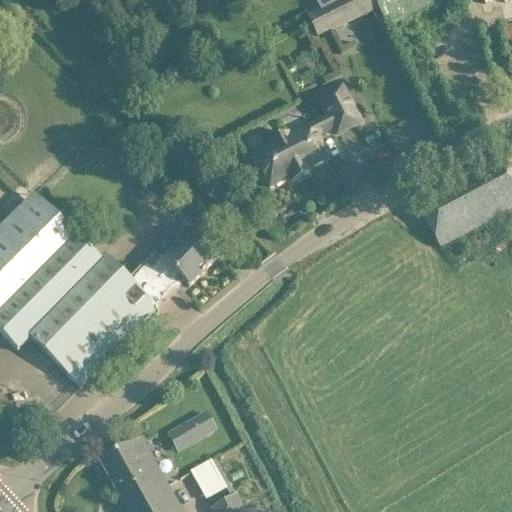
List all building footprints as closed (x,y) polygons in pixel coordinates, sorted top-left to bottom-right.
[(317,42),(378,12),(372,0),(315,0),(319,9),(306,17),(317,42)] [(446,0),(372,0),(378,12),(386,28),(446,0)] [(511,27),(503,30),(511,64),(511,27)] [(271,147),(253,157),(270,189),(289,179),(291,183),(309,174),(307,170),(326,160),(316,139),(333,130),(337,136),(360,124),(340,87),(315,100),(324,119),(291,138),(289,135),(269,145),(271,147)] [(439,249),(511,209),(511,154),(416,206),(439,249)] [(0,335),(17,353),(30,340),(79,389),(156,311),(156,312),(178,289),(177,289),(183,284),(189,289),(218,259),(184,226),(171,239),(170,238),(154,255),(128,282),(105,260),(102,263),(34,197),(0,231),(0,335)] [(206,414),(192,422),(202,441),(216,433),(206,414)] [(183,511),(151,457),(141,440),(100,464),(126,511),(183,511)] [(245,511),(237,497),(210,511),(245,511)]
